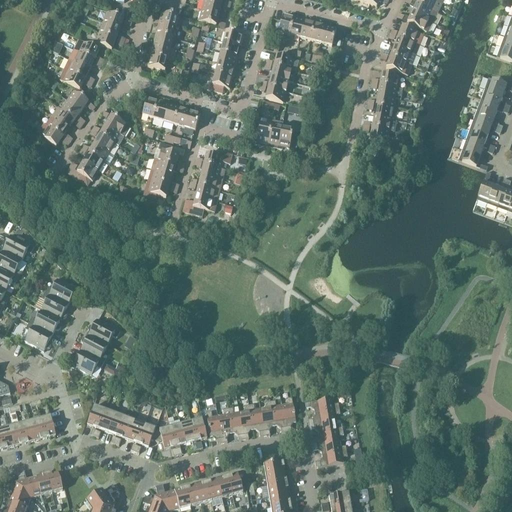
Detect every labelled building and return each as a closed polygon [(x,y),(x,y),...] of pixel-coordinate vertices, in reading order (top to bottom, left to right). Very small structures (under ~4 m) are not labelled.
[(379,0),(360,0),(359,2),(376,9),(379,0)] [(419,0),(418,0),(416,0),(415,4),(417,5),(433,13),(437,15),(442,5),(431,0),(419,0)] [(204,2),(201,12),(219,17),(221,6),(204,2)] [(433,25),(437,15),(433,13),(417,5),(415,4),(413,8),(415,9),(412,14),(428,22),(433,25)] [(219,17),(201,12),(198,23),(216,28),(219,17)] [(107,14),(103,25),(119,31),(124,21),(107,14)] [(412,14),(409,20),(407,25),(423,33),(428,35),(433,25),(428,22),(412,14)] [(158,26),(176,30),(179,31),(181,22),(178,22),(178,19),(161,15),(158,26)] [(278,34),(289,37),(294,19),(283,17),(278,34)] [(399,21),(407,25),(409,20),(401,17),(399,21)] [(289,37),(300,40),(304,22),(294,19),(289,37)] [(300,40),(310,42),(316,22),(309,20),(308,23),(304,22),(300,40)] [(310,42),(321,45),(325,28),(322,27),(322,24),(316,22),(310,42)] [(103,25),(99,35),(116,41),(119,31),(103,25)] [(325,28),(321,45),(332,48),(336,30),(329,29),(330,26),(326,25),(325,28)] [(158,26),(155,36),(173,40),(176,30),(158,26)] [(397,34),(395,38),(419,47),(423,37),(402,28),(399,34),(397,34)] [(226,33),(223,44),(240,49),(243,38),(226,33)] [(116,41),(99,35),(95,46),(111,52),(116,41)] [(155,36),(153,47),(170,51),(173,40),(155,36)] [(395,45),(394,49),(415,57),(419,47),(395,38),(394,42),(393,43),(395,45)] [(511,42),(504,39),(500,49),(511,53),(511,42)] [(83,44),(78,54),(94,62),(99,52),(83,44)] [(240,49),(223,44),(220,55),(238,59),(240,49)] [(153,47),(150,57),(168,61),(173,63),(176,52),(170,51),(153,47)] [(389,54),(388,58),(390,59),(411,67),(415,57),(394,49),(392,55),(389,54)] [(511,53),(500,49),(496,60),(511,65),(511,53)] [(78,54),(73,64),(89,72),(94,62),(78,54)] [(238,59),(220,55),(218,65),(235,70),(238,59)] [(168,61),(150,57),(147,68),(165,72),(168,61)] [(276,58),(274,69),(291,73),(294,62),(276,58)] [(411,67),(390,59),(386,70),(407,78),(411,67)] [(87,83),(89,79),(87,77),(89,72),(73,64),(69,62),(64,72),(68,74),(85,82),(87,83)] [(218,65),(215,76),(232,80),(235,70),(218,65)] [(274,69),(271,79),(288,83),(293,85),(296,74),(291,73),(274,69)] [(60,80),(64,83),(63,84),(80,92),(85,82),(68,74),(64,72),(60,80)] [(232,80),(215,76),(212,86),(208,85),(207,92),(222,96),(224,90),(229,91),(232,80)] [(378,82),(377,87),(397,90),(399,79),(382,76),(380,82),(378,82)] [(271,79),(268,89),(286,94),(288,83),(271,79)] [(488,81),(484,92),(502,98),(506,88),(488,81)] [(379,92),(378,98),(395,101),(397,90),(377,87),(376,91),(379,92)] [(286,94),(268,89),(265,100),(283,105),(286,94)] [(484,92),(481,102),(498,108),(502,98),(484,92)] [(73,93),(67,103),(81,113),(88,104),(73,93)] [(378,98),(376,108),(393,111),(395,101),(378,98)] [(142,117),(153,120),(158,103),(147,100),(142,117)] [(158,103),(153,120),(163,123),(169,106),(165,105),(166,102),(159,100),(158,103)] [(481,102),(477,112),(495,118),(498,108),(481,102)] [(67,103),(61,111),(75,122),(81,113),(67,103)] [(163,123),(174,126),(179,109),(169,106),(163,123)] [(174,126),(184,130),(190,109),(187,108),(186,111),(179,109),(174,126)] [(376,108),(374,119),(391,122),(393,111),(376,108)] [(58,109),(51,118),(69,131),(75,122),(61,111),(58,109)] [(190,109),(184,130),(195,133),(200,116),(193,113),(194,110),(190,109)] [(477,112),(473,122),(491,129),(495,118),(477,112)] [(108,122),(105,127),(120,137),(126,127),(124,125),(125,124),(124,122),(121,120),(119,120),(118,122),(109,116),(106,120),(108,122)] [(45,127),(48,129),(63,139),(65,136),(69,131),(51,118),(45,127)] [(370,124),(369,129),(372,129),(389,133),(394,134),(396,123),(391,122),(374,119),(373,125),(370,124)] [(261,145),(267,146),(272,122),(267,121),(266,127),(260,126),(256,147),(258,147),(260,146),(261,145)] [(272,122),(267,149),(274,150),(275,147),(278,148),(281,130),(283,125),(272,122)] [(473,122),(469,132),(487,139),(491,129),(473,122)] [(105,127),(99,137),(115,146),(120,137),(105,127)] [(63,139),(48,129),(41,138),(56,149),(60,143),(63,139)] [(389,133),(372,129),(370,141),(387,144),(389,133)] [(293,133),(281,130),(278,148),(278,151),(281,152),(282,149),(289,150),(293,133)] [(469,132),(466,142),(483,149),(487,139),(469,132)] [(63,139),(70,144),(72,141),(65,136),(63,139)] [(115,146),(99,137),(94,146),(109,155),(115,146)] [(60,143),(67,148),(70,144),(63,139),(60,143)] [(466,142),(462,152),(480,159),(483,149),(466,142)] [(175,149),(160,145),(158,151),(173,155),(175,149)] [(94,146),(88,155),(104,164),(109,155),(94,146)] [(153,161),(154,162),(158,163),(184,170),(185,166),(177,163),(179,157),(173,155),(158,151),(157,151),(153,161)] [(480,159),(462,152),(458,163),(476,170),(480,159)] [(202,162),(201,166),(204,167),(221,171),(223,165),(229,166),(232,157),(220,154),(219,159),(206,156),(205,162),(202,162)] [(83,164),(98,174),(104,164),(88,155),(83,164)] [(154,162),(151,172),(172,178),(174,173),(182,175),(184,170),(158,163),(154,162)] [(98,174),(83,164),(80,170),(72,165),(66,175),(87,188),(90,182),(92,183),(98,174)] [(202,171),(201,177),(218,182),(221,171),(204,167),(201,166),(200,171),(202,171)] [(151,172),(148,182),(177,191),(179,187),(170,184),(172,178),(151,172)] [(201,177),(198,188),(220,193),(222,183),(218,182),(201,177)] [(177,191),(148,182),(143,198),(155,202),(156,197),(166,200),(168,193),(176,196),(177,191)] [(476,203),(487,207),(493,189),(483,185),(476,203)] [(217,204),(220,193),(198,188),(196,198),(217,204)] [(487,207),(497,210),(503,192),(493,189),(487,207)] [(497,210),(507,214),(511,200),(511,195),(503,192),(497,210)] [(196,198),(194,205),(185,202),(183,214),(200,218),(202,212),(214,215),(217,204),(196,198)] [(2,253),(22,263),(26,253),(31,256),(34,249),(11,237),(7,243),(5,243),(4,243),(2,245),(2,247),(2,249),(4,250),(2,253)] [(0,270),(18,280),(21,274),(17,272),(22,263),(2,253),(1,255),(0,255),(0,270)] [(0,290),(5,293),(10,284),(14,286),(18,280),(0,270),(0,290)] [(76,291),(57,281),(52,291),(48,288),(45,294),(68,307),(71,301),(75,301),(76,299),(77,297),(76,295),(75,294),(76,291)] [(68,307),(45,294),(42,301),(46,303),(41,312),(60,322),(61,319),(65,319),(67,318),(66,314),(65,313),(68,307)] [(32,319),(29,325),(52,338),(55,331),(57,332),(59,331),(60,330),(61,328),(60,326),(59,325),(60,322),(41,312),(36,321),(32,319)] [(90,334),(88,337),(108,347),(112,338),(117,340),(120,333),(97,321),(93,328),(91,327),(90,328),(88,329),(88,331),(88,333),(90,334)] [(52,338),(29,325),(25,331),(30,334),(24,343),(44,354),(45,350),(47,351),(49,350),(50,349),(51,347),(50,345),(49,344),(52,338)] [(84,346),(80,352),(104,365),(107,359),(103,356),(108,347),(88,337),(87,340),(85,339),(83,340),(82,341),(81,343),(82,345),(84,346)] [(104,365),(80,352),(77,359),(75,358),(73,359),(72,360),(72,362),(72,364),(74,365),(72,368),(91,378),(96,369),(100,371),(104,365)] [(0,398),(10,395),(8,388),(0,383),(0,398)] [(287,406),(281,407),(286,434),(291,433),(290,429),(293,425),(296,424),(292,400),(286,401),(287,406)] [(314,412),(315,415),(339,411),(338,405),(333,406),(332,400),(305,405),(306,410),(311,410),(314,412)] [(275,403),(270,404),(274,428),(277,428),(280,430),(281,435),(286,434),(281,407),(276,408),(275,403)] [(266,409),(260,410),(265,438),(270,437),(269,432),(272,429),(274,428),(270,404),(265,404),(266,409)] [(249,407),(253,432),(255,431),(259,434),(260,439),(265,438),(260,410),(255,411),(254,406),(249,407)] [(253,432),(249,407),(244,408),(244,413),(239,414),(244,441),(249,441),(248,436),(250,432),(253,432)] [(87,426),(97,430),(104,411),(94,408),(87,426)] [(233,410),(227,411),(232,436),(234,435),(238,438),(238,442),(244,441),(239,414),(233,415),(233,410)] [(114,415),(104,411),(97,430),(107,434),(114,415)] [(223,417),(218,418),(222,445),(227,444),(227,439),(229,436),(232,436),(227,411),(222,412),(223,417)] [(308,422),(309,427),(336,422),(335,416),(340,416),(339,411),(315,415),(315,417),(313,421),(308,422)] [(211,414),(206,415),(210,439),(213,439),(216,441),(217,446),(222,445),(218,418),(212,419),(211,414)] [(125,419),(114,415),(107,434),(118,438),(125,419)] [(50,418),(40,421),(45,440),(55,437),(50,418)] [(125,419),(118,438),(128,441),(135,423),(125,419)] [(40,421),(29,423),(34,443),(45,440),(40,421)] [(191,423),(196,443),(207,440),(202,421),(191,423)] [(318,433),(318,436),(343,432),(342,427),(337,428),(336,422),(309,427),(309,432),(314,431),(318,433)] [(19,426),(24,445),(34,443),(29,423),(19,426)] [(128,441),(138,445),(145,426),(135,423),(128,441)] [(191,423),(180,426),(186,446),(196,443),(191,423)] [(19,426),(8,429),(13,448),(24,445),(19,426)] [(145,426),(138,445),(148,449),(151,442),(155,430),(145,426)] [(170,429),(175,448),(186,446),(180,426),(170,429)] [(8,429),(0,430),(0,439),(3,451),(13,448),(8,429)] [(175,448),(170,429),(159,432),(155,430),(151,442),(159,444),(162,443),(164,451),(175,448)] [(311,443),(312,448),(340,443),(339,438),(344,437),(343,432),(318,436),(319,439),(316,442),(311,443)] [(321,455),(322,457),(346,453),(346,448),(341,449),(340,443),(312,448),(313,453),(318,452),(321,455)] [(346,453),(322,457),(322,460),(320,463),(315,464),(316,470),(343,465),(342,459),(347,458),(346,453)] [(264,467),(265,478),(285,475),(283,463),(264,467)] [(57,472),(47,475),(52,495),(63,492),(57,472)] [(19,483),(15,483),(31,500),(41,497),(36,478),(26,481),(24,473),(17,475),(19,483)] [(36,478),(41,497),(52,495),(47,475),(36,478)] [(238,475),(227,478),(232,497),(243,495),(238,475)] [(265,478),(267,488),(287,485),(285,475),(265,478)] [(227,478),(216,481),(221,500),(232,497),(227,478)] [(206,484),(211,503),(221,500),(216,481),(206,484)] [(12,494),(8,504),(27,510),(31,500),(15,483),(14,487),(7,484),(4,491),(12,494)] [(211,503),(206,484),(195,486),(201,506),(211,503)] [(267,488),(269,499),(289,496),(287,485),(267,488)] [(195,486),(185,489),(190,508),(201,506),(195,486)] [(157,496),(154,497),(167,511),(176,511),(179,511),(174,492),(164,494),(163,487),(155,489),(157,496)] [(185,489),(174,492),(179,511),(190,508),(185,489)] [(84,504),(88,511),(96,511),(114,510),(112,507),(115,505),(110,499),(108,501),(102,492),(84,504)] [(329,498),(331,509),(350,506),(348,495),(329,498)] [(269,499),(271,510),(291,506),(289,496),(269,499)] [(150,507),(148,511),(167,511),(154,497),(153,501),(145,498),(143,505),(150,507)]
